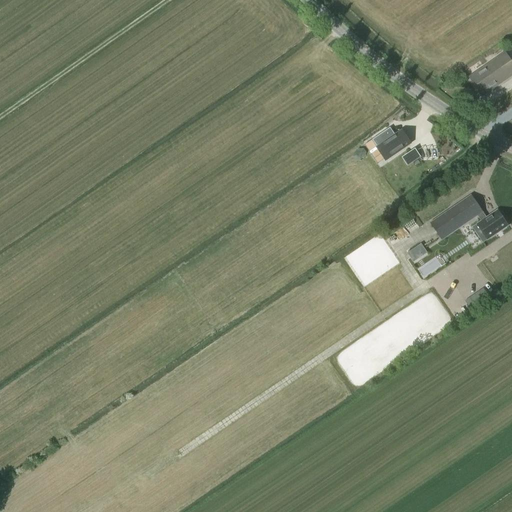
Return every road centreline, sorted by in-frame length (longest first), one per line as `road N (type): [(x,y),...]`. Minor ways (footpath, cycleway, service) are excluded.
road 1 (track): [(180,453),(429,283)]
road 2 (tertiary): [(511,147),(422,96),(305,0)]
road 3 (track): [(0,116),(167,0)]
